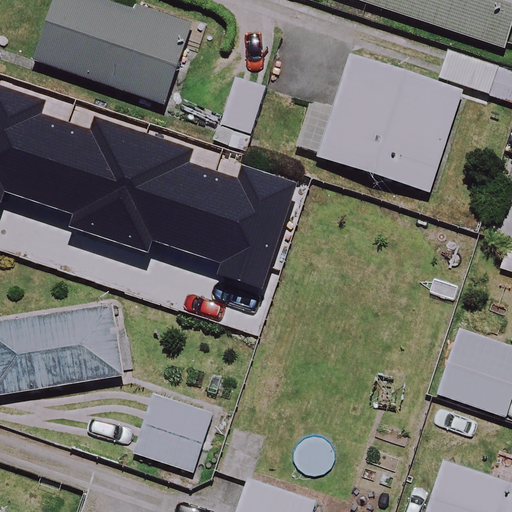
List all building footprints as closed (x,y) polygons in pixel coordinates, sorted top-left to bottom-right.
[(136,16),(90,0),(58,0),(37,65),(169,110),(198,25),(140,5),(136,16)] [(511,0),(349,0),(506,51),(511,32),(511,0)] [(350,50),(296,32),(260,140),(428,197),(462,96),(347,58),(350,50)] [(441,82),(499,99),(490,130),(511,136),(511,131),(511,74),(448,56),(441,82)] [(266,90),(235,81),(216,141),(247,150),(266,90)] [(228,189),(141,160),(127,203),(116,200),(96,259),(194,291),(228,189)] [(74,219),(1,193),(0,194),(0,237),(60,259),(74,219)] [(511,284),(511,242),(501,239),(488,275),(511,284)] [(0,396),(125,379),(116,308),(0,324),(0,396)] [(511,406),(511,349),(459,332),(438,397),(508,420),(511,406)] [(213,418),(154,399),(135,456),(195,475),(213,418)] [(428,511),(511,511),(511,486),(445,464),(428,511)] [(313,511),(316,503),(248,482),(243,499),(238,511),(313,511)]
